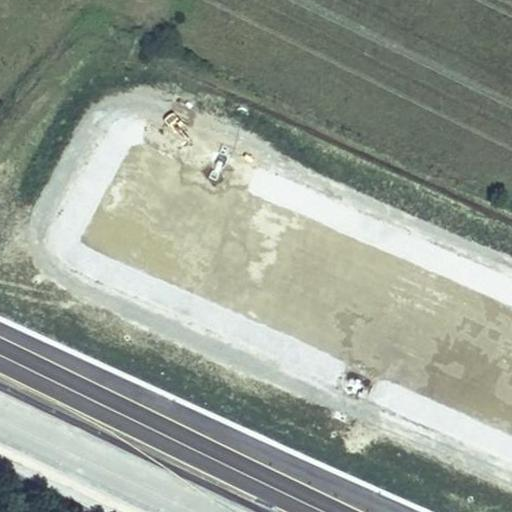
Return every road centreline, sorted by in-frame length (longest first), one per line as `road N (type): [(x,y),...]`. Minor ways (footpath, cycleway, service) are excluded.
road 1 (motorway): [(329,511),(0,353)]
road 2 (motorway): [(0,415),(204,511)]
